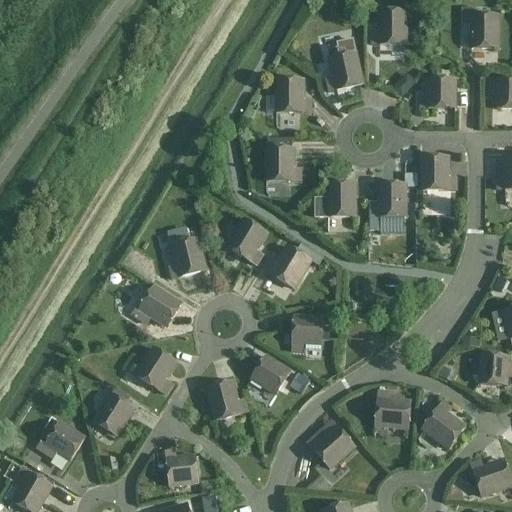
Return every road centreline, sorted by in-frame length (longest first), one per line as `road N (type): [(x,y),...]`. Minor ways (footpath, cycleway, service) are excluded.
road 1 (residential): [(375,371),(397,361),(468,272),(476,143)]
road 2 (residential): [(272,511),(276,470),(299,422),(375,371)]
road 3 (residential): [(375,371),(432,387),(496,431)]
road 4 (residential): [(169,422),(271,511)]
